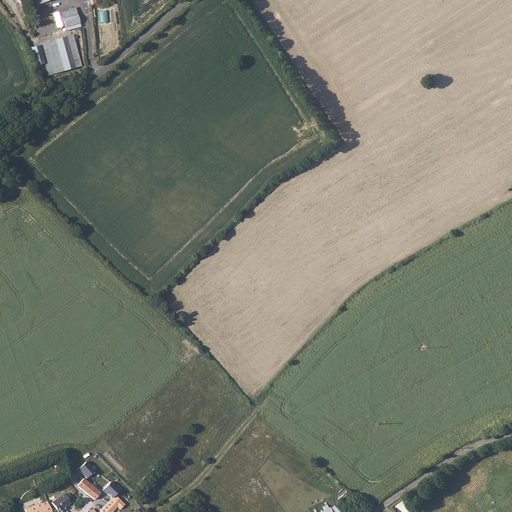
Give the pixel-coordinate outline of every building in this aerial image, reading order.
[(81,27),(77,7),(54,12),(57,28),(64,27),(65,31),(81,27)] [(100,11),(100,23),(110,23),(110,11),(100,11)] [(64,71),(55,40),(40,44),(49,76),(64,71)] [(86,479),(95,470),(86,461),(78,469),(86,479)] [(78,485),(77,486),(94,500),(95,498),(100,501),(97,505),(100,508),(103,504),(105,506),(113,498),(106,492),(104,495),(97,489),(90,483),(84,478),(78,485)] [(76,491),(71,485),(67,489),(72,494),(76,491)] [(58,511),(59,511),(72,503),(65,493),(52,502),(58,511)] [(78,497),(75,494),(75,495),(70,500),(73,503),(76,499),(78,497)] [(105,506),(103,508),(106,511),(108,511),(112,508),(110,506),(116,500),(113,498),(105,506)] [(52,511),(48,501),(42,503),(42,502),(24,509),(25,511),(52,511)]
